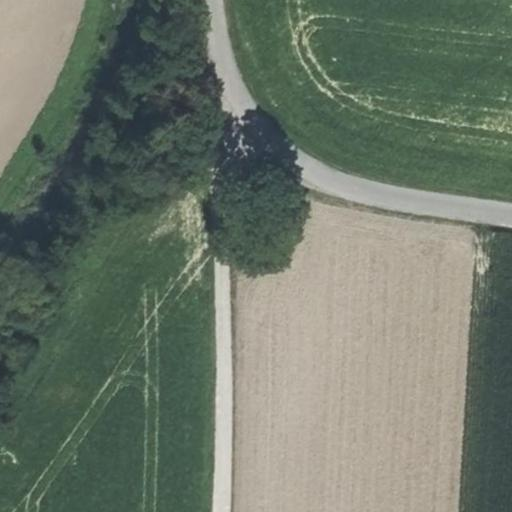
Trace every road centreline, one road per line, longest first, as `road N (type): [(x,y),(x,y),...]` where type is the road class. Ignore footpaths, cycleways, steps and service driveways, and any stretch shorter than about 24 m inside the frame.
road 1 (tertiary): [(217,0),(236,104),(254,135),(296,166),(345,186),(511,210)]
road 2 (track): [(254,135),(224,191),(216,511)]
